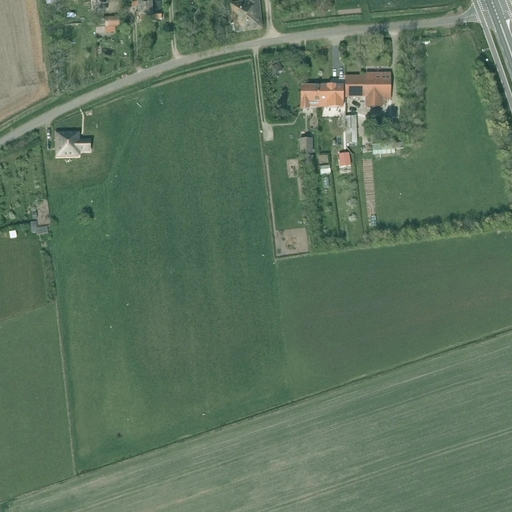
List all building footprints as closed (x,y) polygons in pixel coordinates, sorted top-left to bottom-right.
[(45,0),(47,9),(56,9),(56,4),(55,0),(45,0)] [(138,1),(132,2),(132,7),(139,7),(139,14),(136,14),(136,19),(139,19),(139,23),(162,21),(161,4),(153,4),(153,3),(138,3),(138,1)] [(238,4),(230,5),(235,34),(262,30),(258,1),(238,4)] [(118,18),(104,19),(105,29),(119,28),(118,18)] [(283,71),(280,64),(272,68),(275,75),(283,71)] [(345,86),(345,97),(365,97),(365,108),(382,108),(382,105),(386,105),(386,100),(391,100),(391,74),(373,75),(373,77),(346,77),(345,86)] [(318,108),(318,86),(302,86),(302,109),(309,109),(309,108),(318,108)] [(345,86),(318,86),(318,108),(328,108),(345,108),(345,97),(345,86)] [(345,139),(345,140),(345,144),(346,144),(355,144),(355,140),(355,117),(345,117),(345,139)] [(331,127),(331,150),(343,150),(343,127),(331,127)] [(79,132),(56,133),(56,158),(79,157),(79,152),(90,152),(90,141),(79,141),(79,132)] [(311,162),(311,154),(313,154),(313,139),(300,139),(300,154),(302,154),(302,162),(311,162)] [(403,143),(372,146),(373,156),(395,154),(394,150),(404,149),(403,143)] [(349,156),(339,157),(341,167),(350,166),(349,156)]
